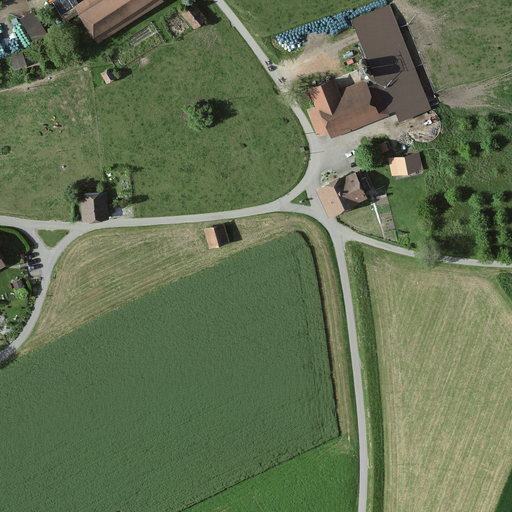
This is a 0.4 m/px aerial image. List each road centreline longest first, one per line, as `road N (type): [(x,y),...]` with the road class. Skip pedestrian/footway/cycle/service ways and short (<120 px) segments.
road 1 (unclassified): [(361,511),(350,312),(336,232),(317,211)]
road 2 (unclassified): [(310,178),(316,149),(304,117),(215,0)]
road 3 (unclassified): [(81,226),(278,207)]
